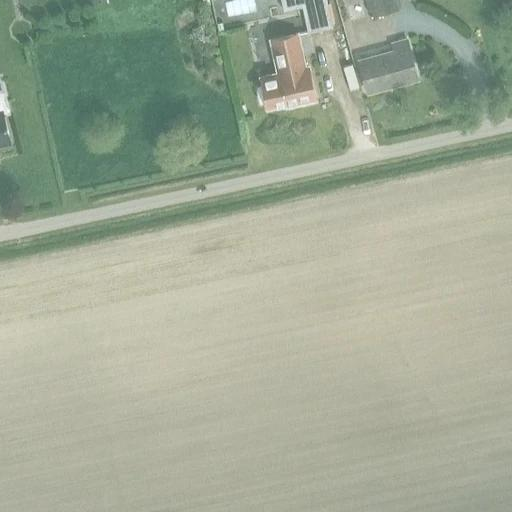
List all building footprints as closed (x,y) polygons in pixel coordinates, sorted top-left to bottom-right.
[(327,0),(281,0),(284,11),(303,7),(308,33),(333,27),(327,0)] [(399,10),(396,0),(367,0),(373,17),(399,10)] [(310,64),(307,65),(300,31),(269,38),(276,71),(260,75),(262,85),(256,86),(260,104),(266,103),(267,110),(286,105),(286,108),(318,101),(310,64)] [(360,60),(363,73),(368,92),(418,79),(407,40),(392,44),(394,51),(360,60)] [(0,140),(10,138),(3,113),(7,112),(3,92),(0,92),(0,140)]
